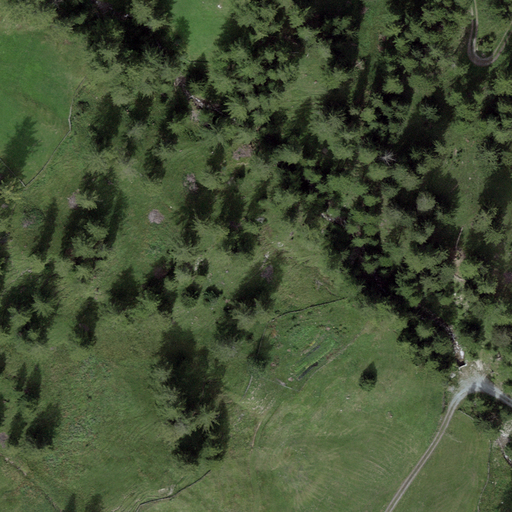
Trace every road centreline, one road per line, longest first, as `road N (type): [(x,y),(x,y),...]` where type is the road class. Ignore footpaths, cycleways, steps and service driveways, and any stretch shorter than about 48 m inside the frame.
road 1 (track): [(387,511),(467,385),(478,382),(511,403)]
road 2 (track): [(471,0),(469,48),(478,62),(498,52),(511,24)]
